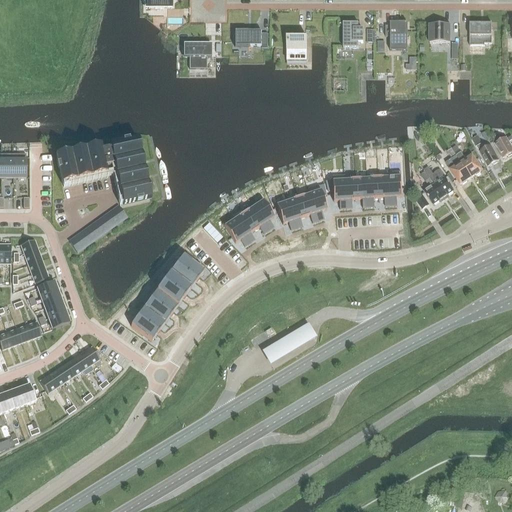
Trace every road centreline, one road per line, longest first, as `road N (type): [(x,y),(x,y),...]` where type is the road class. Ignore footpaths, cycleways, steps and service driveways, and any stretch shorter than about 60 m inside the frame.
road 1 (primary): [(124,511),(349,378),(511,294)]
road 2 (tertiary): [(165,378),(217,306),(271,269),(311,260),(408,259),(511,221)]
road 3 (unclassified): [(244,511),(511,341)]
road 4 (residential): [(511,5),(208,5)]
road 5 (primary): [(393,314),(221,414)]
road 6 (tertiary): [(22,511),(125,439),(165,378)]
road 7 (primary): [(221,414),(63,511)]
road 8 (residential): [(84,324),(50,232),(36,219),(0,217)]
road 9 (primary): [(511,257),(393,314)]
